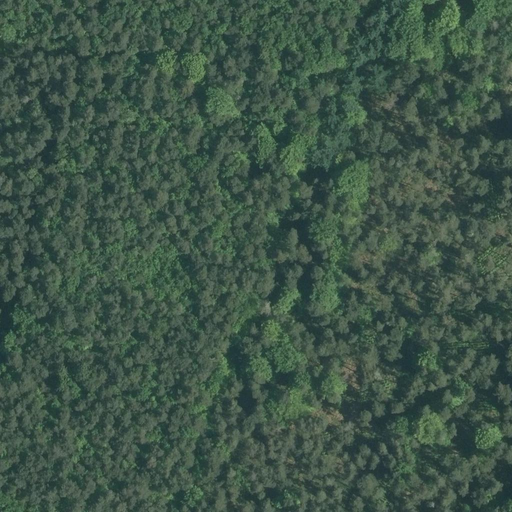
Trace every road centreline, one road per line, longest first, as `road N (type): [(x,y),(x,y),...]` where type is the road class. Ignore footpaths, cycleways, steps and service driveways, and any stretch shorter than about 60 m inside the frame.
road 1 (track): [(177,511),(336,74)]
road 2 (track): [(511,43),(336,74)]
